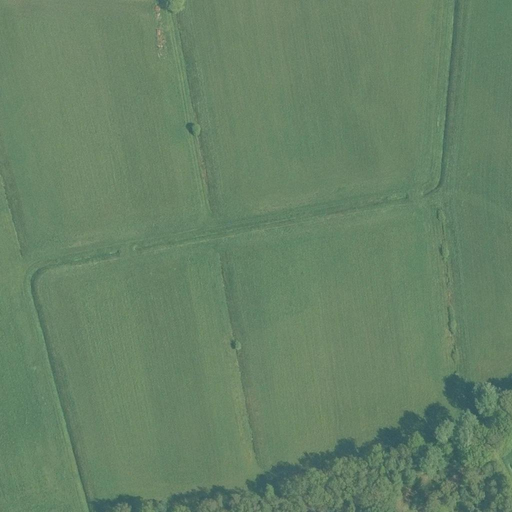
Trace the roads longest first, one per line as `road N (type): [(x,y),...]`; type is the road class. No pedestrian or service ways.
road 1 (track): [(448,0),(430,181),(49,257),(25,272),(22,291),(79,511)]
road 2 (tertiary): [(511,424),(421,511)]
